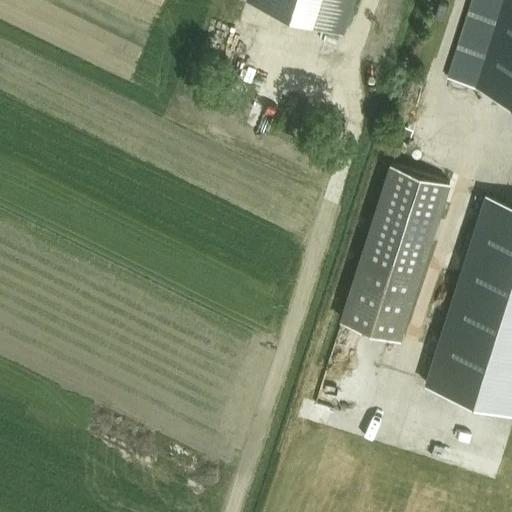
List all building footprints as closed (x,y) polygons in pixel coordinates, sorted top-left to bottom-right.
[(257,0),(343,28),(352,0),(257,0)] [(444,21),(450,2),(442,0),(439,0),(434,18),(444,21)] [(511,0),(473,0),(449,78),(511,97),(511,0)] [(452,180),(392,161),(342,317),(402,336),(452,180)] [(511,199),(490,192),(428,381),(511,408),(511,199)]
